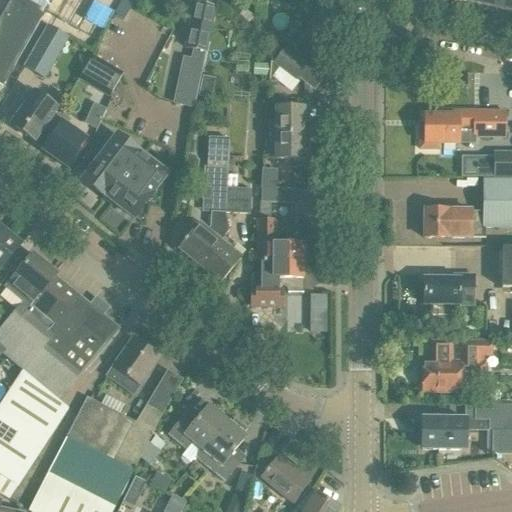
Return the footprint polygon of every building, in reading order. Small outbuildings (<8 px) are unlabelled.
[(0,17),(0,87),(1,88),(51,0),(12,0),(2,19),(0,17)] [(183,59),(174,104),(193,109),(196,96),(200,80),(201,72),(200,72),(214,9),(215,0),(200,0),(199,5),(189,3),(186,19),(192,20),(186,48),(194,50),(191,60),(183,59)] [(478,0),(477,4),(478,4),(478,6),(480,8),(483,9),(486,9),(489,8),(490,7),(500,9),(502,0),(478,0)] [(511,0),(502,0),(500,9),(511,11),(511,0)] [(121,3),(118,8),(127,14),(130,8),(121,3)] [(124,19),(127,14),(118,8),(115,14),(124,19)] [(248,23),(253,17),(243,10),(239,16),(248,23)] [(22,67),(45,80),(69,39),(46,26),(22,67)] [(275,65),(294,79),(305,66),(274,43),(270,64),(275,65)] [(79,80),(109,98),(123,75),(94,57),(79,80)] [(254,64),(253,76),(268,77),(269,65),(254,64)] [(200,80),(196,96),(211,99),(215,83),(200,80)] [(9,125),(33,143),(35,142),(44,149),(50,140),(41,133),(56,112),(57,110),(30,89),(20,101),(25,105),(9,125)] [(267,134),(270,134),(302,134),(302,131),(306,131),(306,117),(302,117),(302,108),(286,108),(286,104),(276,105),(276,109),(275,109),(275,123),(267,123),(267,134)] [(418,128),(418,148),(438,148),(438,142),(457,143),(472,143),(472,140),(505,140),(505,110),(442,110),(442,114),(423,114),(423,128),(418,128)] [(68,170),(81,151),(89,140),(68,125),(72,121),(61,113),(60,115),(56,112),(41,133),(50,140),(44,149),(42,151),(68,170)] [(302,135),(302,134),(270,134),(270,146),(275,146),(275,159),(302,159),(302,149),(306,149),(306,135),(302,135)] [(138,153),(117,136),(82,181),(104,197),(134,219),(152,196),(152,195),(167,175),(138,153)] [(203,201),(203,202),(214,202),(212,228),(208,233),(199,226),(180,249),(200,265),(224,235),(228,230),(225,213),(226,213),(227,191),(227,188),(226,188),(227,168),(228,168),(229,139),(208,138),(207,167),(205,167),(204,188),(203,188),(199,189),(201,198),(201,201),(203,201)] [(195,179),(198,162),(193,154),(195,141),(188,140),(182,177),(195,179)] [(83,159),(90,165),(96,157),(89,151),(83,159)] [(461,158),(461,178),(482,178),(511,178),(511,154),(494,154),(494,158),(461,158)] [(482,211),(483,227),(511,226),(511,178),(482,178),(482,211)] [(227,191),(226,213),(249,215),(250,189),(227,188),(227,191)] [(260,188),(260,204),(271,204),(293,205),(293,190),(260,188)] [(257,218),(257,257),(261,257),(261,260),(302,261),(302,241),(275,241),(275,218),(271,218),(271,204),(260,204),(260,218),(257,218)] [(436,208),(423,208),(423,237),(448,238),(448,236),(469,237),(469,230),(483,230),(483,227),(482,211),(470,211),(470,210),(447,210),(447,204),(436,204),(436,208)] [(0,266),(19,244),(0,228),(0,266)] [(234,243),(224,235),(200,265),(219,281),(238,257),(229,250),(234,243)] [(511,247),(501,247),(501,287),(511,287),(511,247)] [(57,272),(33,252),(5,285),(23,300),(8,318),(16,325),(29,309),(31,312),(47,293),(42,289),(54,274),(55,274),(57,272)] [(302,278),(302,261),(261,260),(261,275),(252,274),(252,289),(251,305),(281,305),(281,287),(284,288),(285,288),(287,290),(287,293),(301,293),(302,278)] [(423,278),(422,304),(460,305),(460,287),(474,287),(474,275),(444,274),(444,278),(423,278)] [(22,371),(57,400),(116,327),(54,275),(42,289),(47,293),(31,312),(29,309),(16,325),(8,318),(0,328),(0,343),(26,365),(22,371)] [(319,319),(319,305),(305,304),(304,319),(319,319)] [(128,308),(115,308),(115,322),(128,322),(128,308)] [(132,337),(106,375),(131,394),(158,357),(132,337)] [(423,393),(475,393),(475,374),(484,374),(484,361),(481,361),(481,355),(490,355),(490,341),(459,341),(459,361),(452,361),(452,341),(431,341),(431,364),(423,364),(423,393)] [(61,437),(86,450),(128,472),(180,380),(166,370),(133,422),(86,394),(61,437)] [(67,408),(57,400),(22,371),(0,403),(0,475),(16,486),(67,408)] [(202,453),(227,422),(207,405),(192,424),(182,416),(166,436),(184,450),(189,443),(202,453)] [(511,453),(511,405),(498,406),(498,430),(498,453),(511,453)] [(464,430),(498,430),(498,406),(474,406),(474,422),(464,422),(464,419),(422,418),(422,450),(464,450),(464,430)] [(232,419),(229,423),(227,422),(202,453),(196,460),(223,481),(238,462),(229,455),(244,436),(241,433),(245,429),(232,419)] [(278,456),(277,457),(265,448),(258,457),(255,469),(263,475),(260,478),(296,508),(297,508),(306,493),(309,495),(312,490),(306,484),(308,481),(290,466),(292,463),(282,455),(280,458),(278,456)] [(156,474),(151,484),(165,491),(170,481),(156,474)] [(132,483),(142,489),(145,483),(135,477),(132,483)] [(333,511),(337,507),(316,495),(312,490),(309,495),(306,493),(297,508),(296,508),(292,511),(333,511)] [(178,511),(183,503),(184,502),(172,496),(163,511),(178,511)]
